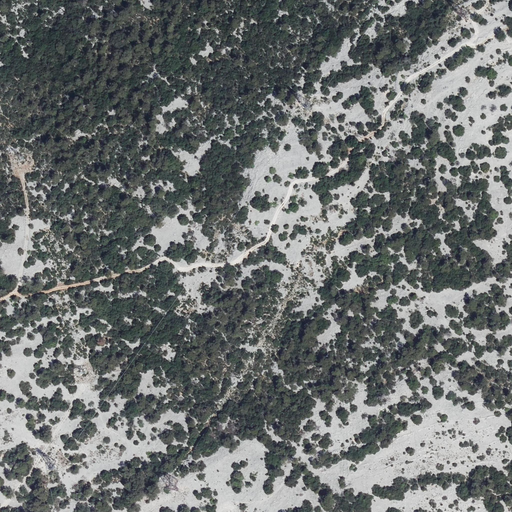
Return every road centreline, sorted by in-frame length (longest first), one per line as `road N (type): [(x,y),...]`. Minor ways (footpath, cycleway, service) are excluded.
road 1 (track): [(0,299),(160,259),(182,269),(229,263),(266,240),(290,186),(343,165),(349,150),(382,126),(409,78),(467,44)]
road 2 (track): [(1,511),(75,396)]
